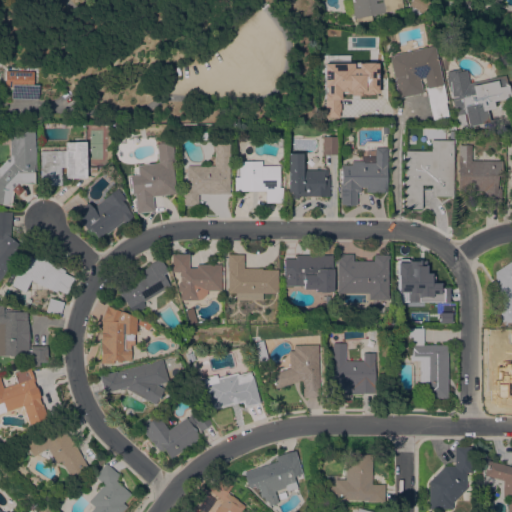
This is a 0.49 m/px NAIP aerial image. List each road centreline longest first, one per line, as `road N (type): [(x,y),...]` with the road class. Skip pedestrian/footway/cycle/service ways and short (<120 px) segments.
road 1 (residential): [(470,427),(468,288),(441,241),(417,230),(187,228),(136,244),(99,277),(75,320),(85,402),(102,429),(171,489)]
road 2 (residential): [(154,511),(197,466),(267,432),(308,424),(470,427)]
